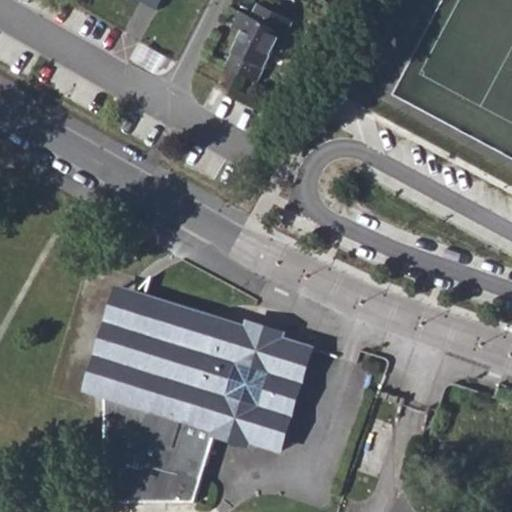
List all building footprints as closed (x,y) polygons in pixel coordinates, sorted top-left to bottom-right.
[(226,66),(258,82),(275,49),(282,53),(290,36),(287,34),(293,21),(260,4),(252,17),(240,10),(231,26),(244,33),(226,66)] [(105,398),(107,504),(195,503),(203,480),(178,472),(181,461),(206,469),(216,439),(222,422),(254,432),(252,441),(255,442),(279,450),(311,347),(287,340),(284,339),(278,356),(245,345),(249,328),(245,326),(148,296),(154,278),(138,292),(128,309),(142,313),(120,381),(105,376),(105,398)] [(105,398),(105,376),(120,381),(142,313),(128,309),(138,292),(117,286),(85,392),(105,398)] [(245,326),(249,328),(245,345),(278,356),(284,339),(287,340),(289,332),(251,320),(248,319),(245,326)] [(511,416),(491,409),(476,449),(494,455),(492,458),(511,465),(511,416)] [(354,469),(378,477),(397,420),(386,417),(373,412),(361,451),(354,469)] [(216,439),(253,451),(255,442),(252,441),(254,432),(222,422),(216,439)] [(203,480),(206,469),(181,461),(178,472),(203,480)] [(271,511),(283,475),(239,461),(222,511),(271,511)] [(294,479),(283,511),(330,511),(337,492),(294,479)]
